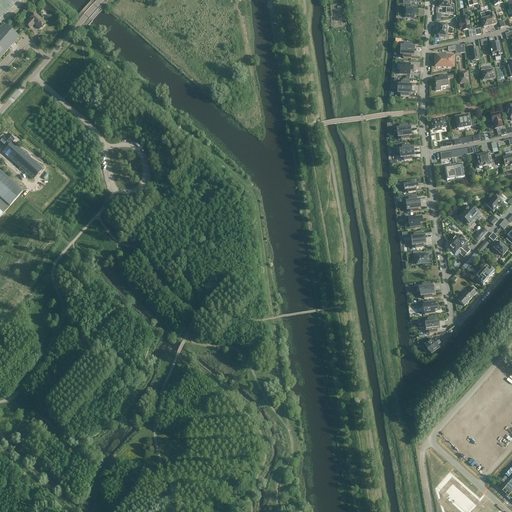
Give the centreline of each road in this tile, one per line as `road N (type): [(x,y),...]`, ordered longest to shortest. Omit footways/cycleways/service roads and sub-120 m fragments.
road 1 (unknown): [(71,243),(83,269),(150,331),(146,371),(92,435),(73,440),(27,409),(13,433),(0,434)]
road 2 (unknown): [(200,310),(270,311),(254,197),(247,189),(230,212),(202,215),(189,281)]
road 3 (unknown): [(177,356),(260,429),(265,454),(251,511)]
road 4 (unknown): [(101,210),(177,296),(200,310),(184,340)]
road 5 (tertiary): [(0,113),(101,0)]
road 6 (residential): [(427,154),(445,281)]
road 7 (residential): [(445,281),(451,316),(462,320),(511,264)]
